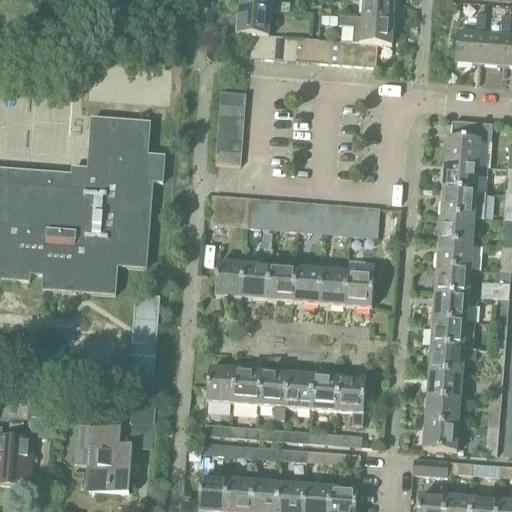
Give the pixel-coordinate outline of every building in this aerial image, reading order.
[(272,5),(272,0),(239,0),(239,12),(271,14),(272,5)] [(364,0),(364,5),(362,22),(394,25),(395,0),(364,0)] [(280,6),(279,15),(290,16),(291,7),(280,6)] [(271,14),(239,12),(237,38),(252,39),(265,40),(269,41),(269,40),(270,31),(271,14)] [(477,17),(476,28),(485,28),(486,18),(477,17)] [(485,36),(482,68),(508,70),(510,38),(509,38),(511,20),(502,19),(501,37),(485,36)] [(353,31),(352,46),(354,46),(360,47),(360,48),(365,48),(378,49),(392,50),(394,25),(362,22),(340,20),(339,30),(353,31)] [(459,34),(457,66),(482,68),(485,36),(459,34)] [(252,39),(250,62),(263,63),(265,40),(252,39)] [(263,63),(275,64),(277,40),(270,40),(269,40),(269,41),(265,40),(263,63)] [(286,65),(288,41),(277,40),(275,64),(286,65)] [(300,42),(288,41),(286,65),(299,66),(300,42)] [(310,43),(300,42),(299,66),(308,67),(310,43)] [(317,68),(329,68),(331,44),(319,44),(317,68)] [(329,68),(341,69),(342,45),(331,44),(329,68)] [(341,69),(352,70),(354,46),(352,46),(342,45),(341,69)] [(352,70),(364,71),(365,48),(360,48),(360,47),(354,46),(352,70)] [(378,49),(365,48),(364,71),(376,72),(378,49)] [(222,97),(221,109),(245,111),(246,99),(222,97)] [(221,109),(220,122),(244,124),(245,111),(221,109)] [(220,122),(219,134),(243,136),(244,124),(220,122)] [(0,276),(1,276),(0,283),(31,285),(31,279),(44,280),(43,294),(116,300),(118,271),(147,273),(154,186),(164,187),(166,161),(149,160),(151,128),(93,123),(89,174),(74,173),(73,179),(0,173),(0,276)] [(480,171),(482,146),(492,147),(493,130),(453,127),(452,143),(448,142),(446,168),(480,171)] [(243,147),(243,136),(219,134),(218,145),(243,147)] [(218,145),(217,157),(242,159),(243,147),(218,145)] [(217,157),(216,169),(241,171),(242,159),(217,157)] [(488,171),(480,171),(446,168),(444,194),(478,197),(479,183),(487,184),(488,171)] [(444,194),(442,220),(476,222),(478,197),(444,194)] [(214,200),(212,225),(224,226),(226,201),(214,200)] [(237,202),(226,201),(224,226),(236,227),(237,202)] [(249,203),(237,202),(236,227),(235,232),(247,233),(249,203)] [(261,204),(249,203),(247,233),(261,234),(261,229),(259,229),(261,204)] [(259,229),(261,229),(272,230),(274,205),(261,204),(259,229)] [(277,230),(287,231),(289,206),(279,205),(277,230)] [(302,207),(289,206),(287,231),(287,236),(299,237),(302,207)] [(313,208),(302,207),(299,237),(313,238),(313,233),(311,233),(313,208)] [(311,233),(313,233),(324,234),(326,209),(313,208),(311,233)] [(328,234),(340,235),(341,210),(330,209),(328,234)] [(353,211),(341,210),(340,235),(339,240),(351,241),(353,211)] [(366,212),(353,211),(351,241),(365,242),(365,237),(364,237),(366,212)] [(364,237),(365,237),(378,238),(380,213),(366,212),(364,237)] [(474,249),(476,222),(442,220),(440,247),(474,249)] [(503,252),(511,252),(511,225),(505,225),(503,252)] [(472,275),(474,249),(440,247),(438,273),(472,275)] [(511,278),(511,276),(511,252),(503,252),(501,277),(511,278)] [(244,269),(218,267),(216,301),(241,303),(244,269)] [(271,271),(244,269),(241,303),(268,305),(271,271)] [(297,273),(271,271),(268,305),(294,307),(297,273)] [(323,275),(297,273),(294,307),(320,309),(323,275)] [(470,301),(472,275),(438,273),(436,298),(470,301)] [(349,277),(323,275),(320,309),(346,311),(349,277)] [(375,279),(349,277),(346,311),(372,313),(375,279)] [(511,278),(501,277),(499,304),(510,305),(511,278)] [(436,298),(434,324),(468,326),(469,309),(478,310),(478,301),(470,301),(436,298)] [(136,300),(130,384),(153,385),(159,302),(136,300)] [(508,330),(510,305),(499,304),(497,329),(508,330)] [(88,354),(127,358),(131,309),(92,306),(88,354)] [(434,324),(432,350),(466,352),(473,353),(475,327),(468,326),(434,324)] [(497,329),(495,355),(506,356),(508,330),(497,329)] [(473,353),(466,352),(432,350),(430,376),(464,378),(465,363),(475,364),(476,353),(473,353)] [(504,382),(506,356),(495,355),(493,381),(504,382)] [(208,406),(233,408),(235,374),(210,372),(208,406)] [(233,408),(259,410),(262,376),(235,374),(233,408)] [(285,425),(286,412),(288,379),(262,376),(259,410),(275,412),(274,424),(285,425)] [(462,405),(464,378),(430,376),(427,402),(462,405)] [(286,412),(311,414),(314,381),(288,379),(286,412)] [(311,414),(337,417),(340,383),(314,381),(311,414)] [(502,408),(504,382),(493,381),(491,407),(502,408)] [(366,385),(340,383),(337,417),(352,418),(352,429),(363,430),(366,385)] [(55,423),(57,397),(33,395),(31,421),(55,423)] [(460,431),(462,405),(427,402),(425,428),(460,431)] [(130,429),(155,431),(156,405),(132,403),(130,429)] [(500,434),(502,408),(491,407),(489,433),(500,434)] [(457,457),(460,431),(425,428),(423,454),(457,457)] [(205,440),(230,442),(231,431),(206,429),(205,440)] [(89,496),(129,499),(133,451),(120,450),(121,432),(90,430),(88,450),(89,450),(88,469),(87,469),(85,496),(89,496)] [(0,488),(29,491),(33,444),(1,442),(2,431),(0,431),(0,488)] [(230,442),(257,444),(258,433),(231,431),(230,442)] [(257,444),(284,446),(284,435),(258,433),(257,444)] [(498,460),(500,434),(489,433),(487,459),(498,460)] [(284,446),(309,448),(310,437),(284,435),(284,446)] [(309,448),(335,450),(336,439),(310,437),(309,448)] [(361,453),(362,442),(336,439),(335,450),(361,453)] [(204,459),(229,461),(230,450),(205,448),(204,459)] [(229,461),(256,463),(256,452),(230,450),(229,461)] [(256,463),(282,466),(283,454),(256,452),(256,463)] [(282,466),(308,468),(308,456),(283,454),(282,466)] [(308,468),(334,470),(334,459),(308,456),(308,468)] [(360,472),(361,461),(334,459),(334,470),(360,472)] [(448,483),(449,478),(449,467),(449,466),(414,463),(413,480),(448,483)] [(449,478),(474,480),(475,469),(449,467),(449,478)] [(502,471),(475,469),(474,480),(501,482),(502,471)] [(501,482),(511,483),(511,471),(502,471),(501,482)] [(228,473),(227,485),(224,511),(252,511),(254,487),(238,485),(239,474),(228,473)] [(199,511),(224,511),(227,485),(202,482),(199,511)] [(252,511),(278,511),(280,489),(254,487),(252,511)] [(304,511),(306,491),(280,489),(278,511),(304,511)] [(304,511),(330,511),(332,493),(306,491),(304,511)] [(356,511),(358,495),(332,493),(330,511),(356,511)] [(419,511),(446,511),(447,501),(420,499),(419,511)] [(446,511),(472,511),(473,503),(447,501),(446,511)] [(498,511),(499,506),(473,503),(472,511),(498,511)]
